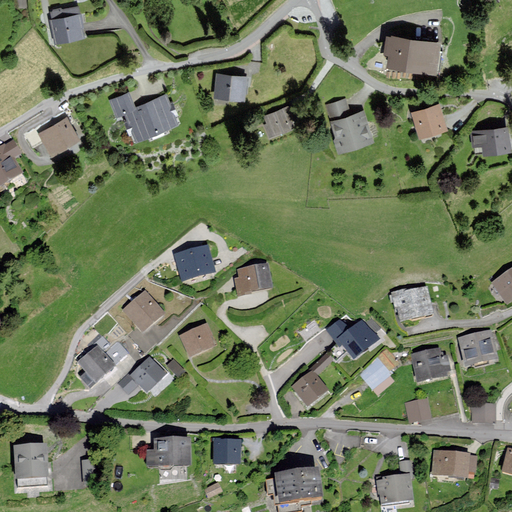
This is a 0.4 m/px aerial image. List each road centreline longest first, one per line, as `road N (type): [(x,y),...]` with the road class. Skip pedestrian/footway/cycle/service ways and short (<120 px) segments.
road 1 (unclassified): [(511,435),(326,423),(199,428),(1,401)]
road 2 (residential): [(0,132),(84,88),(237,47),(294,0)]
road 3 (residential): [(511,104),(371,82),(333,54),(311,0)]
